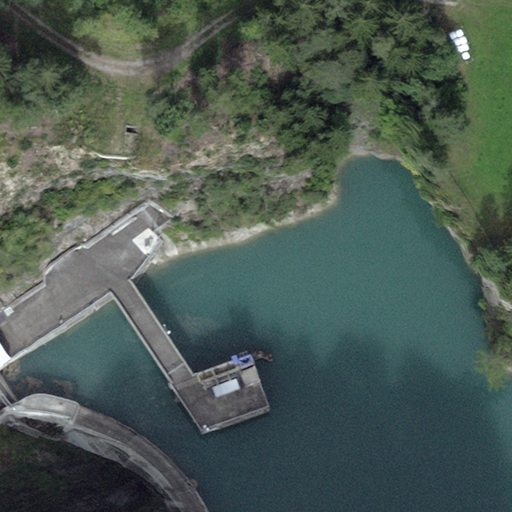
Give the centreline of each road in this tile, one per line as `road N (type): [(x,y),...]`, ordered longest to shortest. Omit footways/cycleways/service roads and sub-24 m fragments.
road 1 (track): [(3,0),(104,65),(149,73),(271,0)]
road 2 (residential): [(0,230),(116,285)]
